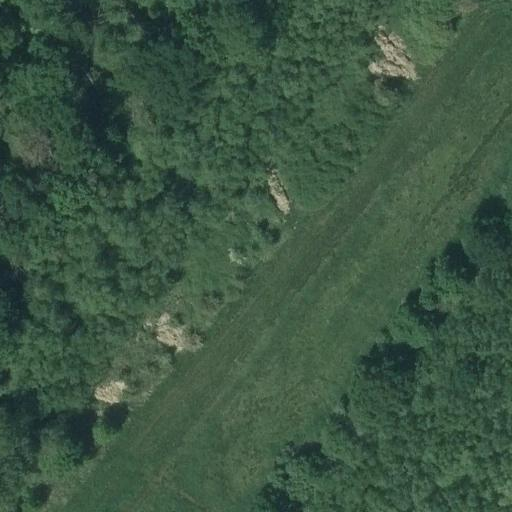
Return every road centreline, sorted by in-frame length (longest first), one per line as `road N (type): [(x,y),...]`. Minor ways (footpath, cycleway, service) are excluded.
road 1 (track): [(295,511),(511,233)]
road 2 (track): [(196,0),(137,55),(100,67),(0,68)]
